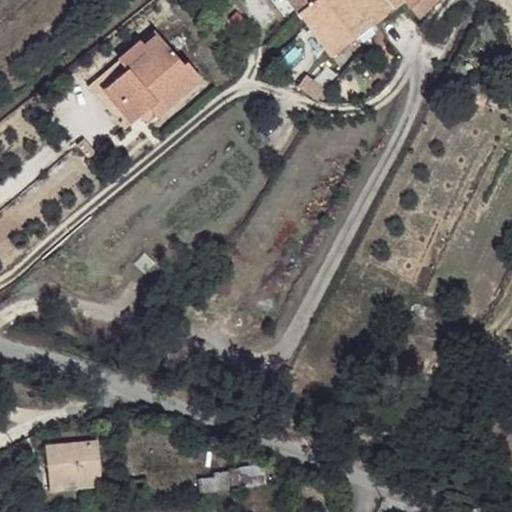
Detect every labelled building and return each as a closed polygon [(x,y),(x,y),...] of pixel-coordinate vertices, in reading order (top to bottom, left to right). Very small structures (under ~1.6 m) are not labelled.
[(292,0),(300,9),(311,0),(292,0)] [(311,0),(300,9),(331,53),(398,0),(405,0),(417,14),(430,0),(311,0)] [(469,15),(453,7),(448,18),(463,26),(469,15)] [(155,36),(140,47),(142,53),(100,87),(128,123),(145,110),(152,105),(158,112),(199,82),(184,64),(181,66),(155,36)] [(326,86),(309,71),(298,84),(317,99),(326,86)] [(152,105),(145,110),(151,119),(158,112),(152,105)] [(91,450),(41,463),(50,503),(102,490),(91,450)]
